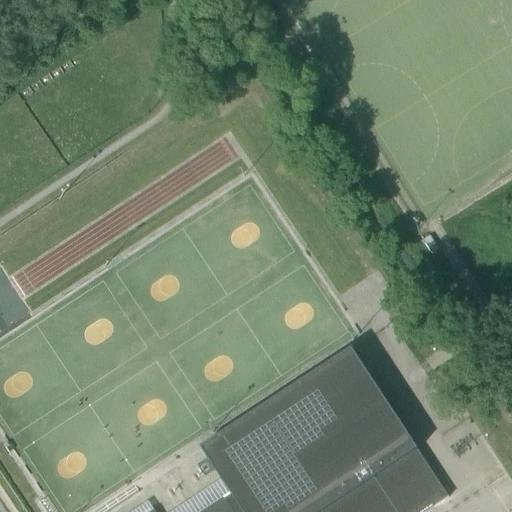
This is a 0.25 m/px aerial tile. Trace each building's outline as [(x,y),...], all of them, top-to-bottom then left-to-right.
[(21,318),(31,312),(22,294),(11,300),(21,318)] [(232,511),(427,511),(449,498),(448,497),(445,500),(415,454),(418,452),(350,347),(199,446),(222,481),(230,494),(223,499),(232,511)] [(230,494),(222,481),(175,511),(203,511),(223,499),(230,494)] [(154,511),(153,511),(232,511),(223,499),(203,511),(154,511)] [(134,511),(153,511),(154,511),(149,503),(134,511)]
